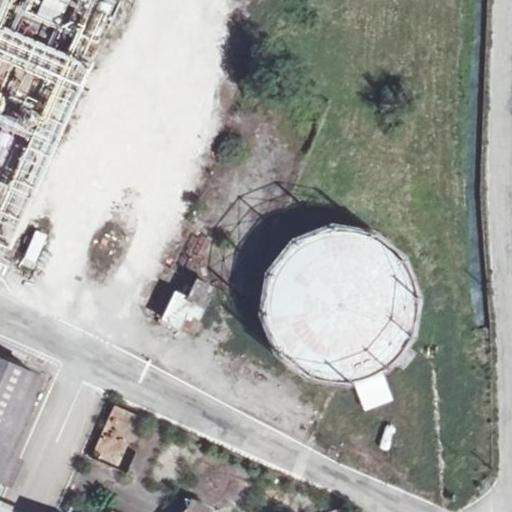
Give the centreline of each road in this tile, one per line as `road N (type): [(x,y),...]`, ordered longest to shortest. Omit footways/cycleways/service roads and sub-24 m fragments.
road 1 (unclassified): [(511,264),(511,86)]
road 2 (unknown): [(102,356),(27,511)]
